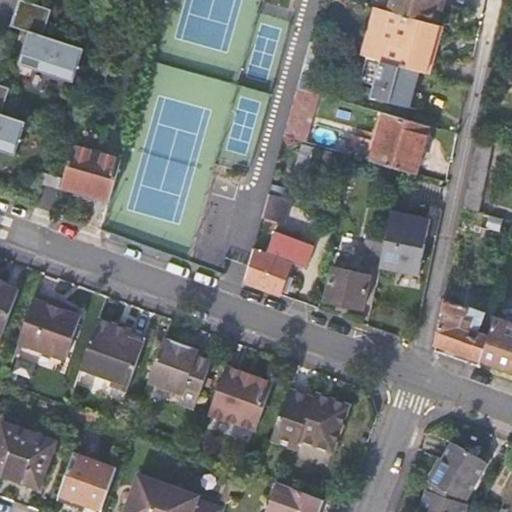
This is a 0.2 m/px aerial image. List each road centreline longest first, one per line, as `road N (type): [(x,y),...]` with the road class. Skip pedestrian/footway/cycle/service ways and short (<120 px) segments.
road 1 (residential): [(0,226),(416,378)]
road 2 (residential): [(497,0),(416,378)]
road 3 (residential): [(367,511),(416,378)]
